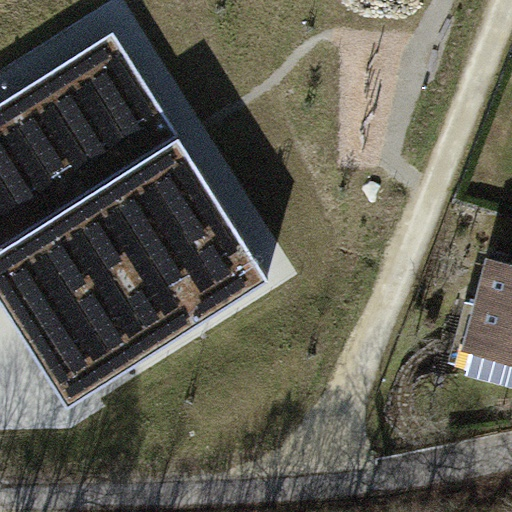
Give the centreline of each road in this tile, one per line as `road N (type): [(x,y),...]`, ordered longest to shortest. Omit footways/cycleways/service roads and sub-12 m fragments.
road 1 (residential): [(502,0),(314,483)]
road 2 (residential): [(314,483),(0,499)]
road 3 (residential): [(511,448),(314,483)]
